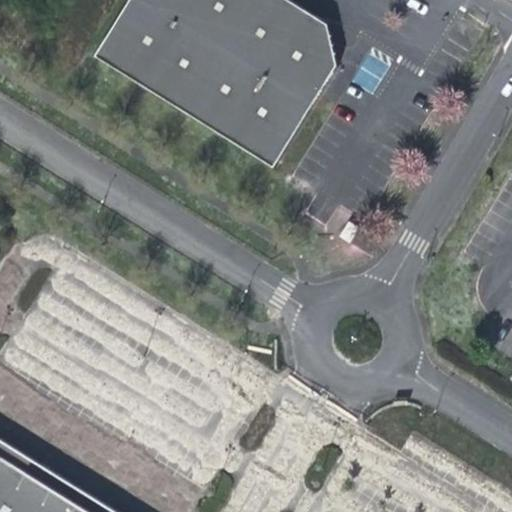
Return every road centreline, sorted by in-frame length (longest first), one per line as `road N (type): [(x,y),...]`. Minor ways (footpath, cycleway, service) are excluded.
road 1 (unclassified): [(313,311),(0,115)]
road 2 (unclassified): [(511,67),(376,295)]
road 3 (unclassified): [(313,311),(305,339),(328,377),(356,384),(394,361)]
road 4 (unclassified): [(394,361),(511,434)]
